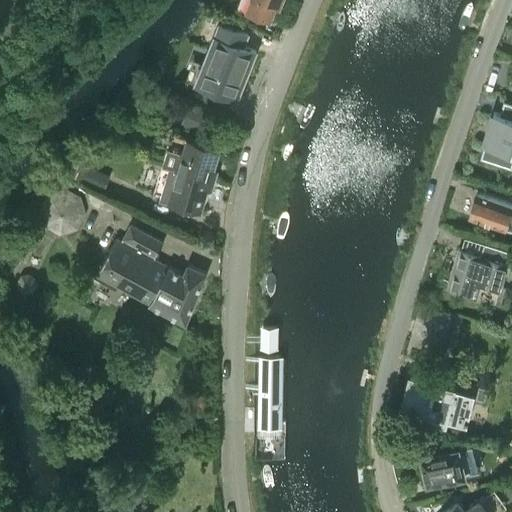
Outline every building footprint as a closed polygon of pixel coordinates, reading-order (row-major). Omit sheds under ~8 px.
[(271,22),(278,4),(267,0),(249,0),(245,11),(271,22)] [(221,21),(209,50),(250,67),(256,50),(243,45),(248,32),(221,21)] [(209,50),(197,77),(234,92),(239,81),(243,83),(250,67),(209,50)] [(183,120),(211,131),(219,110),(192,99),(183,120)] [(511,116),(499,113),(493,111),(484,143),(489,144),(485,158),(511,165),(511,162),(511,116)] [(188,135),(178,167),(215,177),(220,159),(216,158),(220,145),(188,135)] [(215,177),(178,167),(169,198),(201,208),(205,195),(209,196),(215,177)] [(79,178),(102,190),(107,180),(83,169),(79,178)] [(86,213),(81,195),(65,187),(47,192),(38,207),(43,225),(59,234),(77,229),(86,213)] [(511,212),(511,199),(476,188),(468,214),(508,226),(511,212)] [(183,273),(154,257),(163,241),(131,223),(120,240),(115,237),(96,272),(186,322),(206,271),(187,264),(183,273)] [(511,231),(506,230),(503,240),(511,242),(511,231)] [(448,285),(496,299),(499,300),(503,286),(500,285),(510,248),(484,241),(481,253),(458,247),(448,285)] [(257,325),(265,325),(265,317),(257,317),(257,325)] [(258,424),(279,425),(282,354),(260,354),(258,424)] [(418,376),(410,407),(448,416),(459,419),(463,420),(467,421),(468,416),(473,398),(482,400),(486,385),(468,380),(469,379),(447,374),(446,378),(430,373),(429,375),(428,379),(418,376)] [(421,456),(419,461),(420,466),(424,469),(427,480),(478,467),(472,441),(420,454),(421,456)] [(495,511),(500,509),(488,492),(464,509),(452,493),(429,501),(436,511),(495,511)]
